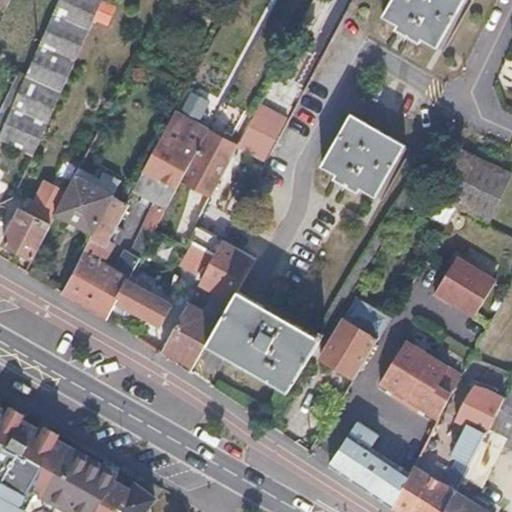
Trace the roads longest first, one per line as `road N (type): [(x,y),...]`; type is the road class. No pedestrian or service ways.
road 1 (secondary): [(0,341),(303,511)]
road 2 (residential): [(511,14),(464,108),(511,130)]
